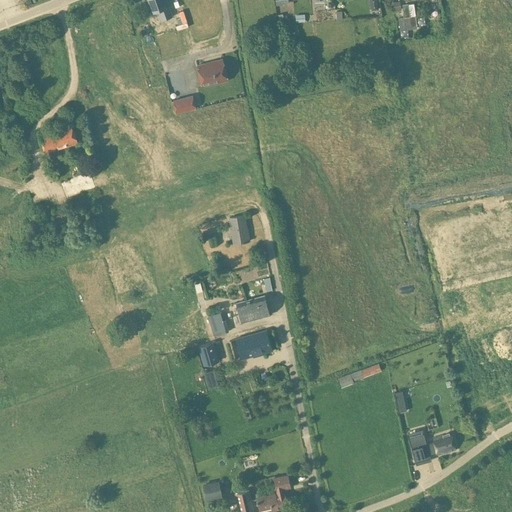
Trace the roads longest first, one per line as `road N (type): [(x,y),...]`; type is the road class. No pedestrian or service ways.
road 1 (residential): [(322,511),(264,216),(252,206),(205,218)]
road 2 (residential): [(364,511),(404,499),(511,427)]
